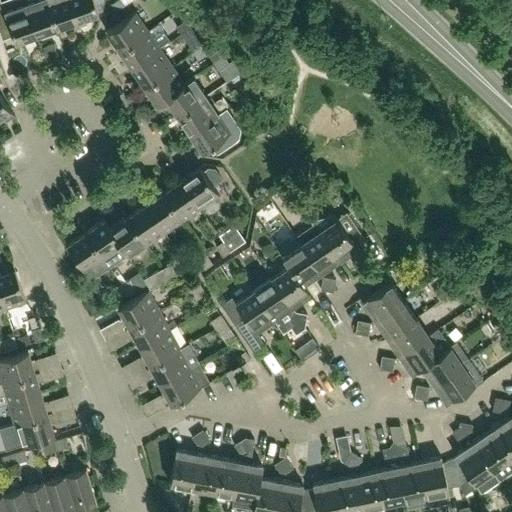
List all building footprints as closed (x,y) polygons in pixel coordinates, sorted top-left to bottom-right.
[(57,27),(47,0),(30,0),(25,2),(37,34),(57,27)] [(77,20),(70,0),(47,0),(57,27),(77,20)] [(70,0),(77,20),(99,12),(94,0),(70,0)] [(125,5),(121,0),(115,0),(110,4),(115,11),(125,5)] [(37,34),(25,2),(4,9),(15,42),(37,34)] [(119,49),(148,30),(135,11),(106,31),(119,49)] [(176,26),(181,33),(191,27),(186,19),(176,26)] [(196,34),(191,27),(181,33),(186,40),(196,34)] [(132,67),(160,48),(148,30),(119,49),(132,67)] [(53,43),(41,47),(45,60),(57,56),(53,43)] [(144,85),(172,65),(160,48),(132,67),(144,85)] [(210,56),(214,63),(224,56),(219,49),(210,56)] [(219,70),(229,63),(224,56),(214,63),(219,70)] [(165,97),(185,83),(184,82),(172,65),(144,85),(157,104),(166,98),(165,97)] [(177,115),(206,95),(193,76),(184,82),(185,83),(165,97),(166,98),(177,115)] [(236,90),(240,97),(250,91),(245,83),(236,90)] [(255,98),(250,91),(240,97),(245,104),(255,98)] [(5,121),(14,114),(0,93),(0,116),(2,116),(5,121)] [(189,132),(218,113),(206,95),(177,115),(189,132)] [(226,107),(218,113),(189,132),(202,151),(207,148),(209,152),(218,153),(240,137),(240,128),(226,107)] [(219,195),(213,186),(223,179),(215,168),(207,167),(203,170),(200,166),(181,179),(200,208),(219,195)] [(200,208),(181,179),(163,191),(183,220),(200,208)] [(288,184),(277,192),(278,193),(283,200),(294,192),(288,185),(288,184)] [(183,220),(163,191),(145,203),(165,232),(183,220)] [(165,232),(145,203),(127,215),(147,244),(165,232)] [(346,211),(336,218),(334,214),(314,219),(311,221),(318,231),(338,260),(356,247),(354,244),(364,236),(346,211)] [(147,244),(127,215),(110,227),(109,228),(123,247),(122,248),(125,252),(128,257),(147,244)] [(86,231),(108,263),(125,252),(122,248),(123,247),(109,228),(110,227),(104,218),(86,231)] [(338,260),(318,231),(311,221),(310,221),(312,224),(295,236),(300,243),(320,272),(338,260)] [(89,276),(108,263),(86,231),(67,244),(89,276)] [(230,236),(223,241),(230,251),(237,246),(230,236)] [(320,272),(300,243),(295,236),(277,248),(289,266),(289,265),(302,285),(303,284),(320,272)] [(223,256),(230,251),(223,241),(216,246),(223,256)] [(212,263),(206,253),(198,258),(205,268),(212,263)] [(26,300),(12,262),(2,266),(4,271),(0,272),(0,295),(5,308),(26,300)] [(171,264),(163,268),(169,278),(176,274),(171,264)] [(310,294),(303,284),(302,285),(289,265),(289,266),(271,278),(291,307),(310,294)] [(169,278),(163,268),(144,278),(150,289),(161,282),(169,278)] [(320,289),(327,291),(329,278),(323,276),(320,289)] [(187,285),(191,292),(201,285),(196,278),(187,285)] [(291,307),(271,278),(254,290),(274,319),(291,307)] [(336,279),(329,278),(327,291),(333,292),(336,279)] [(129,280),(122,284),(127,294),(135,290),(129,280)] [(374,319),(404,299),(391,281),(362,301),(374,319)] [(446,282),(433,290),(439,300),(452,292),(446,282)] [(120,298),(127,294),(122,284),(114,288),(120,298)] [(206,292),(201,285),(191,292),(196,299),(206,292)] [(159,309),(148,289),(117,306),(128,326),(159,309)] [(255,332),(274,319),(254,290),(235,302),(232,297),(221,304),(253,351),(264,344),(255,332)] [(93,297),(85,301),(91,312),(103,306),(99,298),(93,297)] [(387,337),(416,317),(404,299),(374,319),(387,337)] [(170,328),(159,309),(128,326),(139,345),(170,328)] [(294,311),(293,317),(306,319),(307,313),(294,311)] [(211,320),(216,328),(225,321),(220,314),(211,320)] [(428,335),(416,317),(387,337),(399,355),(428,335)] [(355,333),(361,334),(364,321),(357,320),(355,333)] [(230,328),(225,321),(216,328),(220,335),(230,328)] [(370,322),(364,321),(361,334),(368,335),(370,322)] [(44,338),(40,327),(32,329),(36,341),(44,338)] [(180,347),(170,328),(139,345),(149,364),(180,347)] [(438,328),(428,335),(399,355),(411,373),(421,367),(421,366),(440,353),(440,352),(450,346),(438,328)] [(312,337),(306,340),(314,352),(319,348),(312,337)] [(433,384),(462,364),(462,363),(468,359),(456,341),(450,346),(440,352),(440,353),(421,366),(421,367),(433,384)] [(160,383),(190,366),(180,347),(149,364),(160,383)] [(34,371),(28,349),(0,358),(0,377),(1,381),(34,371)] [(250,358),(245,350),(236,357),(241,364),(250,358)] [(379,368),(386,369),(388,357),(382,355),(379,368)] [(395,358),(388,357),(386,369),(392,371),(395,358)] [(198,361),(190,366),(160,383),(170,403),(210,382),(198,361)] [(446,402),(475,382),(462,364),(433,384),(446,402)] [(41,392),(34,371),(1,381),(8,402),(41,392)] [(414,397),(420,399),(423,385),(416,384),(414,397)] [(429,387),(423,385),(420,399),(427,400),(429,387)] [(47,412),(41,392),(8,402),(14,423),(47,412)] [(495,397),(494,404),(507,406),(508,400),(495,397)] [(505,413),(507,406),(494,404),(493,410),(505,413)] [(54,434),(47,412),(14,423),(21,445),(54,434)] [(511,460),(511,422),(508,417),(490,429),(511,460)] [(459,422),(458,427),(458,428),(471,430),(472,424),(459,422)] [(470,435),(471,430),(458,428),(458,427),(451,432),(462,448),(454,454),(456,456),(476,486),(480,493),(499,480),(473,441),(473,440),(470,435)] [(202,429),(197,433),(204,444),(210,440),(202,429)] [(511,470),(511,460),(490,429),(473,440),(473,441),(499,480),(511,470)] [(199,447),(204,444),(197,433),(192,436),(199,447)] [(66,437),(54,440),(57,449),(69,446),(66,437)] [(241,456),(241,460),(234,495),(232,507),(253,510),(255,499),(260,476),(262,464),(249,461),(250,455),(251,455),(254,439),(245,437),(239,441),(247,452),(241,455),(241,456)] [(45,453),(57,449),(54,440),(42,444),(45,453)] [(241,455),(247,452),(239,441),(234,444),(241,455)] [(426,495),(419,460),(409,462),(405,442),(397,444),(393,441),(390,446),(389,447),(400,454),(397,460),(405,499),(407,508),(428,504),(426,495)] [(405,499),(397,460),(400,454),(389,447),(390,446),(381,448),(385,467),(376,469),(384,503),(405,499)] [(192,487),(198,452),(176,448),(170,483),(192,487)] [(25,450),(13,453),(15,462),(27,459),(25,450)] [(350,450),(347,456),(358,463),(362,458),(350,450)] [(213,491),(219,456),(198,452),(192,487),(213,491)] [(3,466),(15,462),(13,453),(1,457),(3,466)] [(476,486),(456,456),(442,462),(441,455),(419,460),(426,495),(428,504),(429,507),(450,502),(448,495),(453,494),(451,486),(460,485),(464,494),(476,486)] [(234,495),(241,460),(219,456),(213,491),(234,495)] [(354,469),(358,463),(347,456),(343,462),(354,469)] [(285,457),(280,460),(287,471),(293,467),(285,457)] [(282,475),(287,471),(280,460),(274,464),(282,475)] [(97,502),(86,468),(65,475),(76,509),(97,502)] [(384,503),(376,469),(355,473),(363,508),(384,503)] [(363,511),(363,508),(355,473),(334,478),(341,511),(363,511)] [(65,511),(76,509),(65,475),(44,481),(53,511),(65,511)] [(260,511),(274,511),(281,480),(260,476),(255,499),(253,510),(260,511)] [(341,511),(334,478),(312,482),(314,489),(302,489),(297,511),(341,511)] [(297,511),(302,489),(303,484),(281,480),(274,511),(297,511)] [(53,511),(44,481),(23,488),(30,511),(53,511)] [(30,511),(23,488),(3,494),(8,511),(30,511)] [(0,511),(8,511),(3,494),(0,495),(0,511)]
